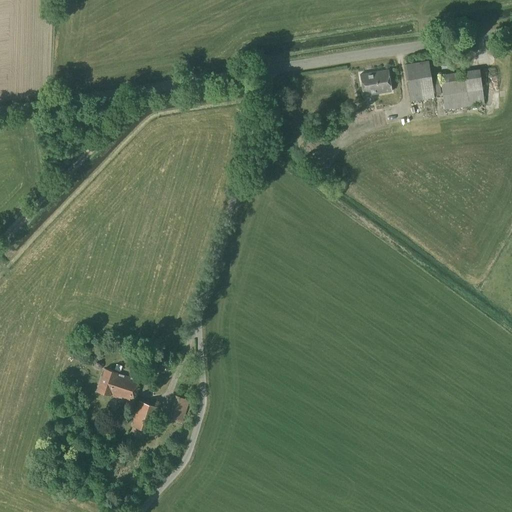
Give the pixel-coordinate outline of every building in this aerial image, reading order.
[(410,102),(434,98),(428,61),(404,64),(410,102)] [(364,96),(391,92),(387,70),(360,74),(364,96)] [(465,74),(465,72),(439,75),(445,110),(484,104),(480,72),(465,74)] [(149,362),(147,370),(155,373),(158,365),(149,362)] [(132,403),(139,380),(118,373),(105,369),(97,392),(110,396),(111,396),(132,403)] [(175,395),(173,403),(188,408),(190,401),(175,395)] [(151,432),(159,407),(139,401),(131,426),(151,432)]
